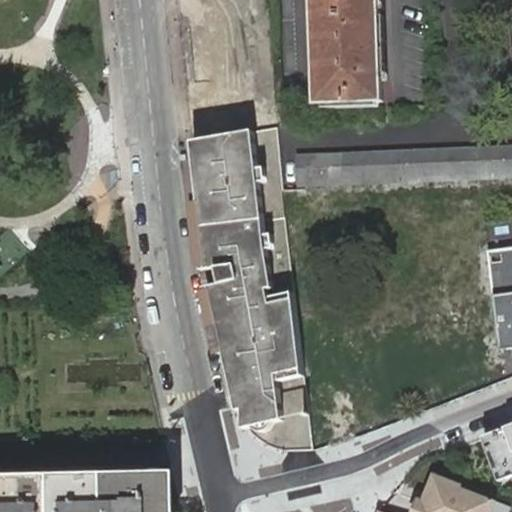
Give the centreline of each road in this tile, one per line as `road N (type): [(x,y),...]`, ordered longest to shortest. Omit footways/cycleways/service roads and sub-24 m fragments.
road 1 (tertiary): [(219,490),(172,295),(145,0)]
road 2 (residential): [(511,399),(343,474)]
road 3 (residential): [(343,474),(219,490)]
